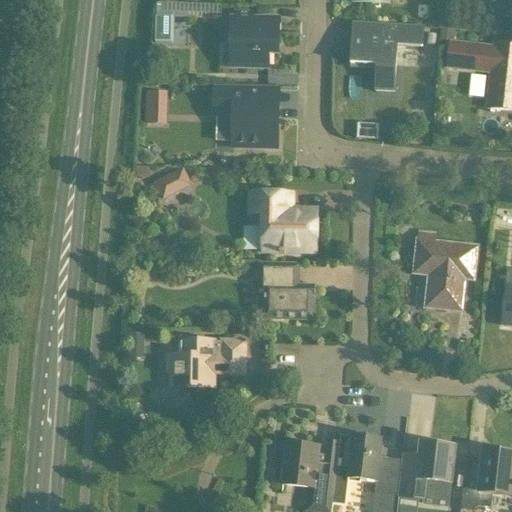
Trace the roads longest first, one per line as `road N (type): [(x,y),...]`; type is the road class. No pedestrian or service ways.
road 1 (secondary): [(47,511),(96,0)]
road 2 (residential): [(511,382),(401,381),(379,377),(363,359),(362,158)]
road 3 (residential): [(362,158),(320,144),(318,0)]
road 4 (residential): [(511,171),(362,158)]
